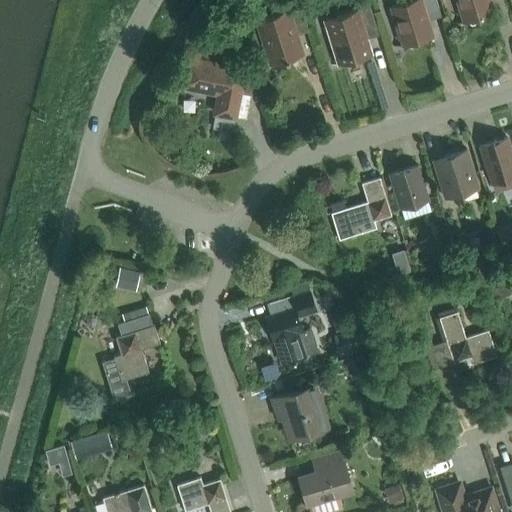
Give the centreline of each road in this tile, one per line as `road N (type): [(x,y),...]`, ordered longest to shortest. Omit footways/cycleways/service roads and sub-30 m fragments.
road 1 (residential): [(511,92),(285,163),(256,190),(234,231)]
road 2 (unclassified): [(0,484),(80,173)]
road 3 (residential): [(234,231),(208,309),(208,342),(261,511)]
road 4 (unclassified): [(80,173),(149,0)]
road 5 (residential): [(234,231),(80,173)]
